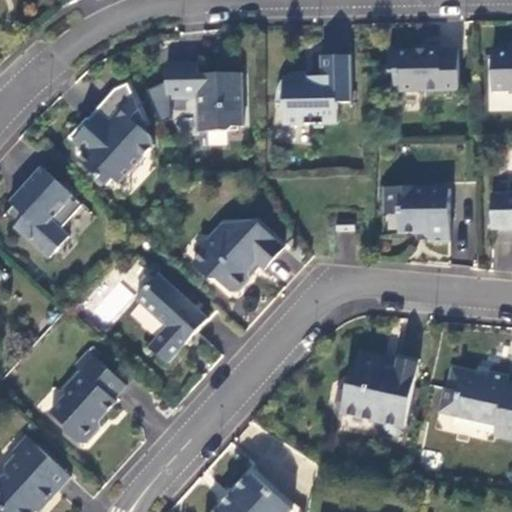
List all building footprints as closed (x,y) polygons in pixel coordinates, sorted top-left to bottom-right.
[(425,51),(390,51),(390,74),(395,74),(396,92),(460,91),(459,50),(442,51),(442,48),(425,48),(425,51)] [(511,51),(493,52),(493,92),(511,92),(511,93),(511,51)] [(278,91),(276,105),(284,106),(285,126),(315,125),(315,129),(324,129),(324,125),(338,125),(338,104),(353,103),(352,56),(322,57),(322,83),(306,83),(306,72),(297,73),(291,74),(287,76),(285,78),(283,80),(280,84),(278,88),(278,91)] [(167,65),(168,100),(199,99),(199,133),(229,132),(232,128),(244,128),(244,105),(241,105),(241,96),(244,96),(243,74),(199,75),(199,64),(167,65)] [(86,154),(79,161),(107,186),(113,180),(119,185),(155,147),(152,137),(140,127),(145,121),(128,85),(116,91),(97,111),(105,119),(98,128),(88,118),(69,138),(86,154)] [(25,193),(6,214),(22,228),(20,230),(51,259),(70,238),(61,230),(83,205),(42,168),(22,190),(25,193)] [(423,188),(384,189),(385,211),(403,210),(403,234),(428,234),(428,242),(450,242),(449,189),(423,190),(423,188)] [(511,194),(492,194),(493,231),(511,230),(511,194)] [(355,220),(337,221),(337,232),(356,231),(355,220)] [(224,224),(206,243),(207,250),(193,265),(211,281),(218,281),(232,294),(239,293),(251,279),(251,272),(258,264),(265,270),(285,248),(256,222),(224,224)] [(159,275),(137,299),(168,328),(150,348),(168,365),(209,320),(159,275)] [(89,352),(76,366),(82,372),(65,390),(66,397),(51,413),(67,427),(67,433),(80,445),(87,444),(101,428),(101,421),(118,403),(115,401),(128,387),(89,352)] [(384,357),(361,352),(357,372),(352,371),(349,384),(340,390),(337,403),(343,412),(342,414),(379,422),(378,428),(382,434),(398,438),(404,434),(421,361),(400,356),(398,366),(383,362),(384,357)] [(445,389),(439,414),(497,426),(495,435),(511,439),(511,385),(508,384),(509,378),(489,374),(487,383),(475,380),(476,374),(453,369),(448,390),(445,389)] [(6,476),(0,482),(0,507),(5,511),(37,511),(44,505),(46,506),(72,478),(28,438),(14,453),(17,456),(6,468),(6,476)] [(221,511),(294,511),(255,475),(221,511)]
